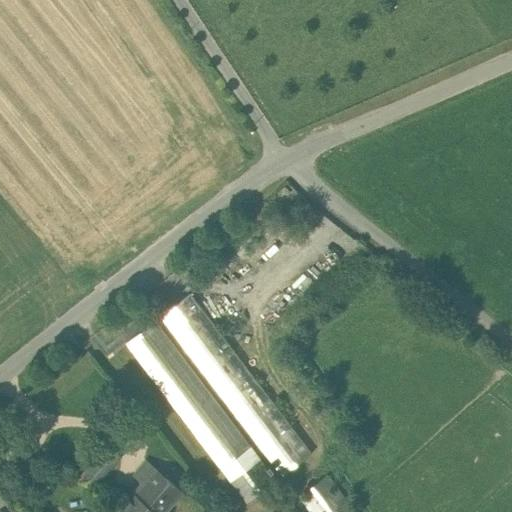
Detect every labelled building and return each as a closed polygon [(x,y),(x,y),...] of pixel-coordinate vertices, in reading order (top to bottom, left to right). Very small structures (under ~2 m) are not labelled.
[(311,451),(192,294),(162,316),(282,474),(311,451)] [(157,318),(125,341),(244,501),(275,478),(157,318)] [(19,437),(6,455),(32,475),(45,457),(19,437)] [(109,442),(81,471),(95,484),(123,456),(109,442)] [(156,467),(134,492),(156,511),(166,511),(184,492),(156,467)] [(357,511),(329,473),(297,496),(308,511),(357,511)] [(156,511),(134,492),(116,511),(156,511)] [(301,511),(292,499),(275,511),(301,511)]
